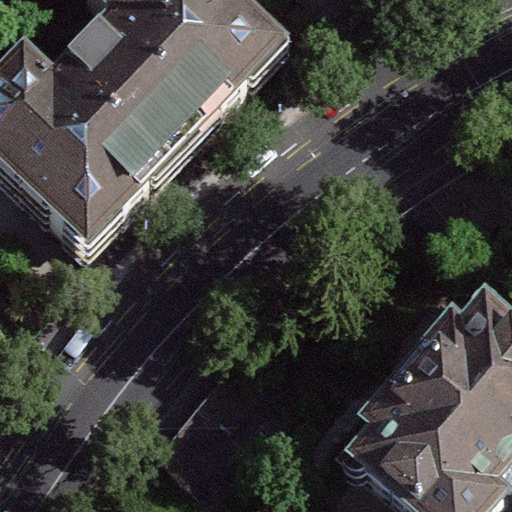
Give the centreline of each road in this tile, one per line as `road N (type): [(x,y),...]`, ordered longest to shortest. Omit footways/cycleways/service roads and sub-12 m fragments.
road 1 (tertiary): [(38,511),(164,346),(260,247),(443,102)]
road 2 (residential): [(319,0),(443,102)]
